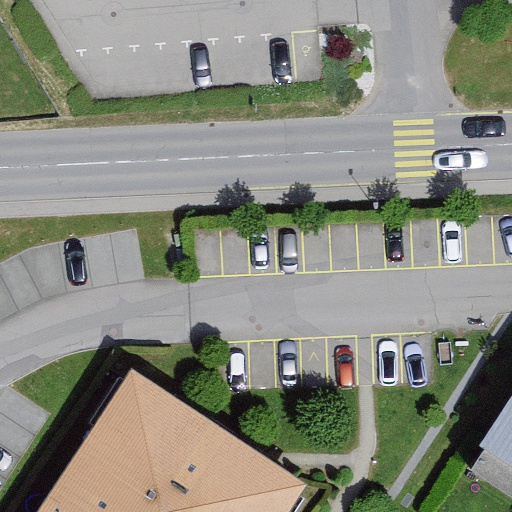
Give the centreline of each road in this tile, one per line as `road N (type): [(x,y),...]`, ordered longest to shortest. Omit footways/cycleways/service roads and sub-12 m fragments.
road 1 (residential): [(0,368),(100,325),(270,306),(511,299)]
road 2 (primary): [(511,147),(0,168)]
